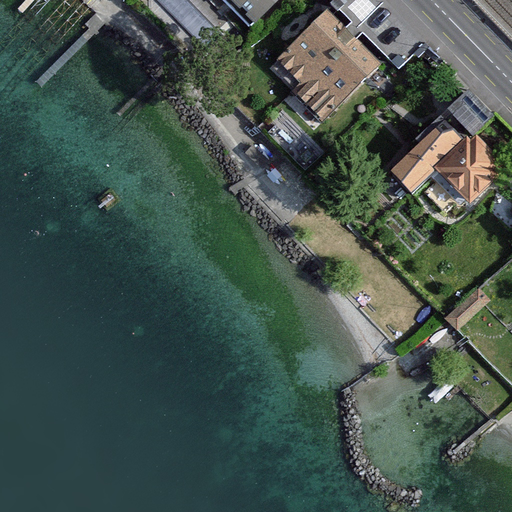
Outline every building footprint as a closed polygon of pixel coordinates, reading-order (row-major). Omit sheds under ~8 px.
[(284,0),(228,0),(256,28),(284,0)] [(375,66),(326,17),(273,70),(321,119),(375,66)] [(437,171),(473,134),(493,116),(469,92),(414,145),(418,148),(390,174),(411,195),(437,171)] [(507,168),(473,134),(437,171),(471,205),(507,168)] [(251,142),(245,149),(263,163),(268,156),(251,142)] [(485,290),(450,322),(463,336),(498,304),(485,290)]
